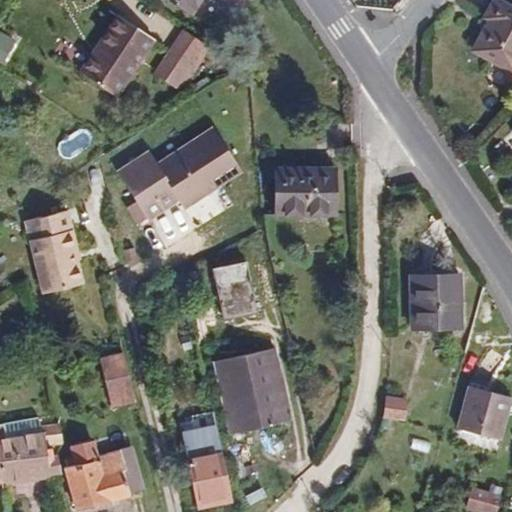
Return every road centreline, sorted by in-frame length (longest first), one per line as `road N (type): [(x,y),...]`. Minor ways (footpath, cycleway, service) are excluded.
road 1 (track): [(389,99),(375,150),(371,341),(357,423),(338,458),(284,511)]
road 2 (residential): [(366,61),(511,283)]
